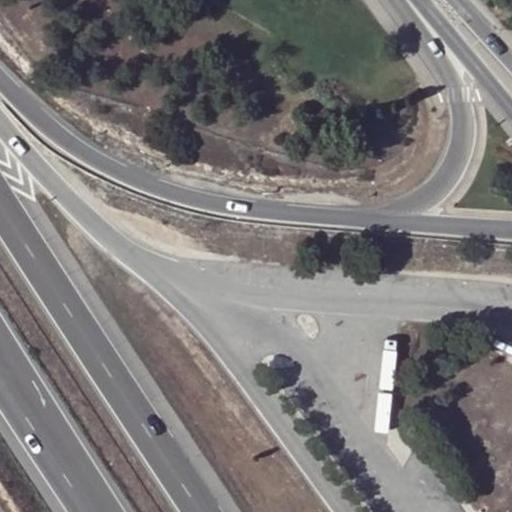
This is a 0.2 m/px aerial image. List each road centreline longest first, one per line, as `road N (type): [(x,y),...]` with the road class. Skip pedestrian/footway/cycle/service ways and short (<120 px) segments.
road 1 (motorway): [(376,221),(259,211),(117,172),(57,135),(0,80)]
road 2 (motorway): [(198,511),(0,196)]
road 3 (motorway): [(405,0),(452,81),(462,130),(446,176),(376,221)]
road 4 (motorway): [(157,271),(54,181),(0,121)]
road 5 (motorway): [(0,362),(95,511)]
road 6 (tertiary): [(420,0),(511,110)]
road 7 (motorway): [(511,229),(376,221)]
